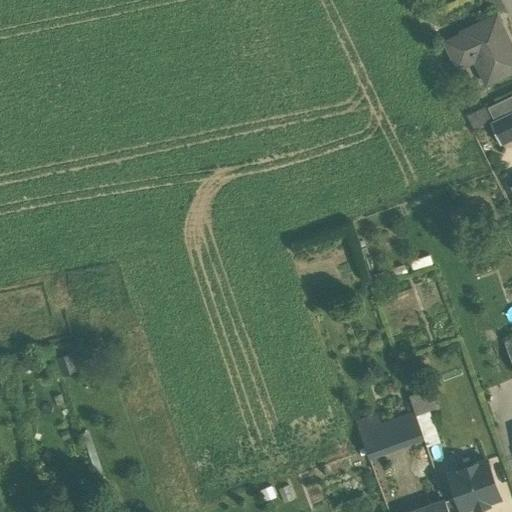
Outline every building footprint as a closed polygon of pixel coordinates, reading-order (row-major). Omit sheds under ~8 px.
[(511,71),(511,52),(496,19),(464,34),(465,36),(448,44),(459,68),(476,60),(487,83),(511,71)] [(511,95),(487,108),(494,121),(511,111),(511,95)] [(469,116),(475,130),(490,123),(483,109),(469,116)] [(511,112),(489,123),(500,145),(511,139),(511,112)] [(415,413),(360,434),(369,458),(424,438),(415,413)] [(487,460),(449,473),(457,496),(446,501),(449,511),(463,511),(474,508),(475,510),(489,505),(488,502),(500,498),(487,460)] [(449,511),(446,501),(413,511),(449,511)]
